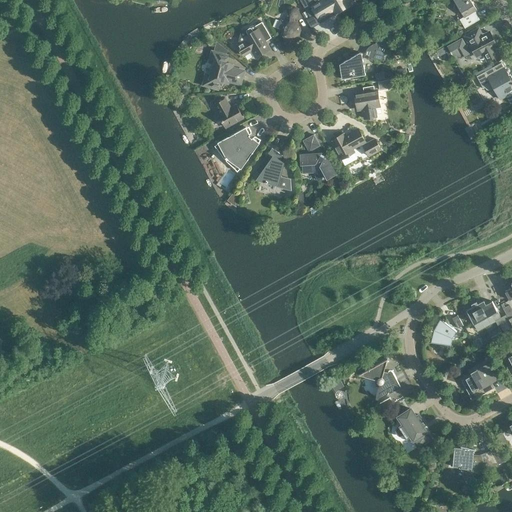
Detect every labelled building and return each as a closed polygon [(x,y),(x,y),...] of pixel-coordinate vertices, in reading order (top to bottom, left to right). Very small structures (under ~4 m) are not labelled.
[(349,3),(347,0),(326,0),(327,0),(321,4),(320,2),(312,6),(320,19),(328,14),(327,13),(333,10),(334,12),(349,3)] [(470,0),(454,0),(455,2),(454,9),(461,11),(464,17),(460,19),(465,28),(480,20),(474,11),(477,10),(470,0)] [(292,40),(293,43),(301,38),(299,36),(301,32),(299,24),(297,22),(297,21),(296,20),(302,17),(299,13),(299,10),(297,8),(295,7),(293,7),(288,9),(287,12),(288,17),(287,20),(284,22),(281,21),(278,29),(280,30),(281,34),(288,40),(292,40)] [(319,22),(311,9),(306,12),(309,17),(306,19),(310,26),(319,22)] [(270,35),(262,22),(255,26),(252,25),(244,30),(247,35),(244,37),(246,41),(237,46),(243,55),(252,50),(256,57),(270,49),(264,40),(265,38),(270,35)] [(393,26),(390,28),(396,40),(401,37),(396,30),(393,26)] [(469,43),(471,46),(467,47),(462,38),(447,46),(452,54),(462,57),(470,53),(470,52),(475,50),(478,56),(484,53),(486,58),(490,59),(497,55),(493,48),(497,46),(490,32),(484,35),(481,35),(478,29),(465,36),(469,43)] [(205,78),(204,85),(219,89),(221,82),(228,84),(229,81),(240,84),(244,71),(228,66),(229,63),(226,63),(228,56),(225,55),(229,51),(217,42),(215,52),(213,52),(211,59),(213,63),(213,67),(212,72),(209,75),(205,78)] [(368,49),(365,56),(382,62),(387,48),(376,44),(368,49)] [(444,47),(437,51),(440,56),(447,52),(444,47)] [(339,64),(342,79),(366,75),(362,53),(360,52),(339,64)] [(511,101),(511,80),(505,68),(501,60),(484,69),(486,71),(477,76),(483,89),(486,88),(486,89),(490,90),(493,88),(500,100),(507,96),(507,97),(510,103),(511,101)] [(385,81),(378,82),(379,90),(387,89),(385,81)] [(355,94),(357,110),(363,109),(365,119),(376,117),(374,107),(380,106),(377,90),(374,91),(374,86),(367,87),(368,92),(355,94)] [(231,108),(226,99),(214,105),(219,115),(225,127),(243,117),(236,105),(231,108)] [(251,136),(246,127),(218,143),(226,158),(241,169),(260,143),(251,136)] [(344,133),(331,140),(341,160),(348,156),(348,157),(350,156),(349,155),(354,152),(352,149),(362,144),(369,156),(381,149),(375,139),(366,143),(358,128),(345,136),(344,133)] [(320,145),(314,135),(304,141),(309,151),(311,150),(311,154),(301,155),(302,163),(303,163),(304,172),(314,172),(319,181),(327,176),(328,177),(335,173),(326,157),(326,156),(325,156),(325,157),(320,155),(321,154),(321,153),(321,154),(313,154),(313,149),(320,145)] [(388,137),(385,141),(385,144),(389,147),(390,146),(394,142),(388,137)] [(394,142),(390,146),(396,152),(401,146),(395,141),(394,142)] [(256,171),(261,175),(258,179),(277,184),(276,187),(292,191),(291,179),(280,176),(283,163),(276,158),(279,153),(272,148),(256,171)] [(472,307),(466,310),(473,323),(491,313),(497,325),(500,323),(509,319),(506,315),(501,318),(493,304),(487,307),(484,301),(478,304),(476,302),(471,305),(472,307)] [(457,315),(452,318),(458,329),(463,326),(457,315)] [(431,342),(451,345),(453,337),(457,331),(440,318),(434,330),(431,342)] [(511,324),(509,319),(500,323),(506,334),(511,330),(511,324)] [(479,339),(473,342),(477,349),(483,346),(479,339)] [(389,371),(388,371),(388,372),(384,371),(388,359),(375,366),(372,365),(372,368),(359,375),(375,379),(375,381),(375,382),(377,385),(378,386),(379,386),(376,397),(376,398),(376,399),(377,399),(378,399),(388,394),(388,393),(388,391),(390,392),(399,387),(400,387),(400,386),(400,385),(393,372),(392,371),(391,370),(390,370),(389,371)] [(472,373),(473,375),(467,378),(471,384),(466,387),(472,399),(483,393),(482,391),(486,389),(487,391),(494,387),(491,382),(497,379),(488,364),(472,373)] [(454,376),(460,378),(463,367),(457,366),(454,376)] [(379,404),(382,408),(392,403),(390,398),(379,404)] [(403,425),(402,426),(399,428),(398,429),(397,430),(397,431),(397,432),(397,433),(398,433),(398,434),(399,435),(400,435),(401,436),(402,435),(403,435),(405,434),(411,442),(417,438),(421,445),(431,438),(422,426),(425,424),(419,415),(416,416),(411,409),(398,417),(403,425)] [(453,460),(451,466),(459,467),(467,468),(472,468),(474,473),(484,469),(484,470),(499,464),(491,450),(480,455),(480,456),(473,455),(474,449),(475,449),(461,445),(460,446),(462,446),(461,447),(455,447),(453,460)] [(505,472),(499,475),(502,482),(508,480),(505,472)]
